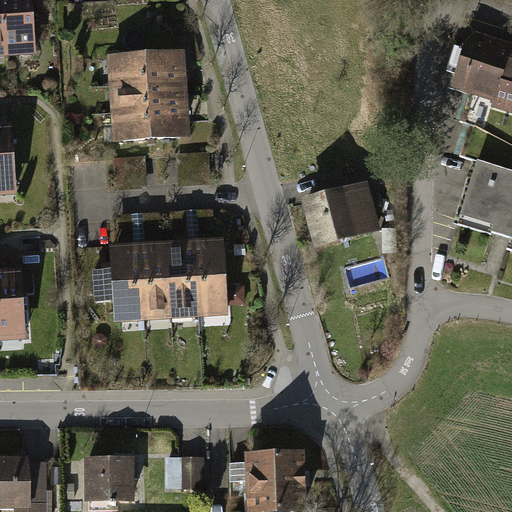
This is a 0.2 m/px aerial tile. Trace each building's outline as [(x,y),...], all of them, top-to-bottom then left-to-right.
[(0,0),(0,57),(38,56),(34,0),(0,0)] [(511,61),(467,48),(455,89),(492,100),(490,107),(511,113),(511,61)] [(180,83),(178,56),(120,59),(121,86),(180,83)] [(181,111),(180,83),(121,86),(122,114),(181,111)] [(182,139),(181,111),(122,114),(124,141),(182,139)] [(0,196),(20,195),(15,135),(0,136),(0,196)] [(180,186),(212,185),(210,154),(178,156),(180,186)] [(115,191),(148,189),(146,159),(113,160),(115,191)] [(511,185),(481,175),(460,232),(511,250),(511,185)] [(366,182),(301,201),(316,250),(380,231),(366,182)] [(176,247),(215,245),(213,213),(174,215),(176,247)] [(123,251),(162,248),(159,216),(120,219),(123,251)] [(223,249),(196,251),(199,309),(227,308),(223,249)] [(196,251),(168,253),(172,311),(199,309),(196,251)] [(168,253),(140,254),(144,313),(172,311),(168,253)] [(140,254),(113,256),(114,264),(102,265),(103,272),(96,273),(97,302),(116,301),(117,314),(144,313),(140,254)] [(0,343),(30,341),(25,277),(0,279),(0,343)] [(307,454),(248,458),(251,511),(300,511),(311,511),(307,454)] [(207,459),(168,458),(167,493),(207,493),(207,459)] [(129,497),(129,460),(71,460),(71,498),(129,497)] [(43,462),(0,462),(0,511),(44,511),(43,462)]
